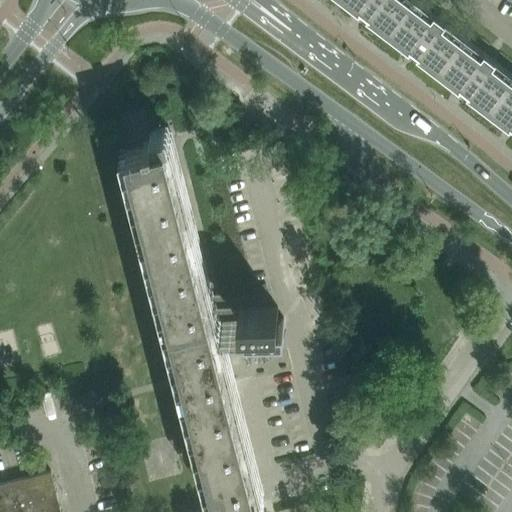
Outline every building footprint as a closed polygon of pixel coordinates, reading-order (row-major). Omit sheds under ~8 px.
[(411,1),(409,0),(345,0),(387,32),(411,1)] [(461,39),(441,24),(444,20),(443,19),(442,20),(434,14),(435,13),(433,12),(430,16),(411,1),(387,32),(437,70),(461,39)] [(511,78),(492,63),(495,59),(493,57),(492,58),(484,52),(485,51),(483,50),(480,54),(461,39),(437,70),(488,109),(511,78)] [(488,109),(508,124),(511,127),(511,78),(488,109)] [(244,328),(243,321),(237,321),(220,322),(171,130),(168,130),(167,125),(149,130),(143,105),(117,112),(126,147),(119,149),(208,500),(254,488),(255,493),(254,494),(255,496),(250,497),(253,507),(263,504),(261,493),(263,493),(236,385),(222,329),(244,328)] [(283,316),(277,317),(277,306),(237,307),(237,321),(243,321),(244,328),(252,328),(275,344),(278,335),(280,327),(283,327),(283,316)]
